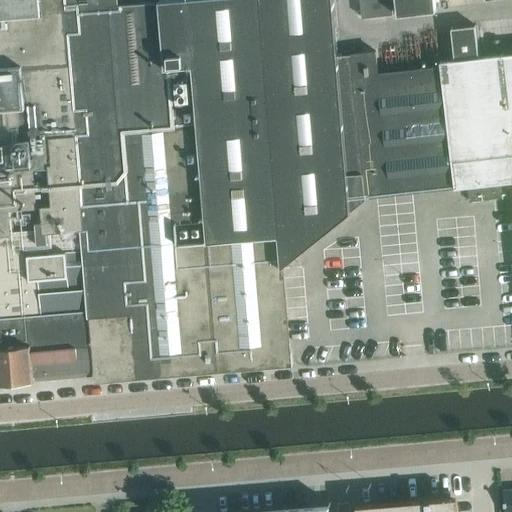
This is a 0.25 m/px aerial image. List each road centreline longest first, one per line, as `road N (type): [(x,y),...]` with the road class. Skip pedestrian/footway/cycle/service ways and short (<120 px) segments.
road 1 (residential): [(511,364),(0,409)]
road 2 (residential): [(0,490),(511,446)]
road 3 (unknown): [(362,340),(349,233),(341,228),(294,265),(305,345),(340,343)]
road 4 (unknown): [(421,333),(478,321),(468,224),(458,212),(425,214),(411,216),(408,231)]
